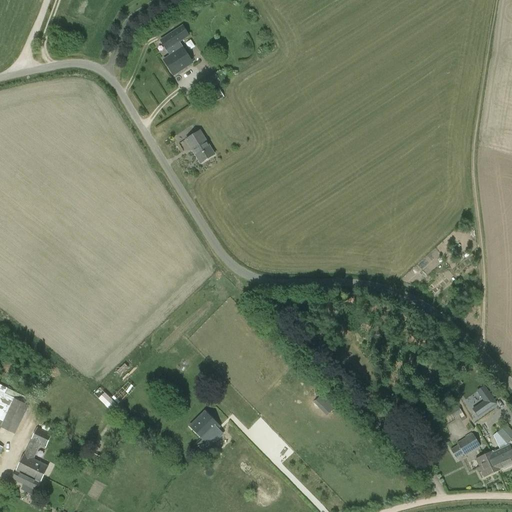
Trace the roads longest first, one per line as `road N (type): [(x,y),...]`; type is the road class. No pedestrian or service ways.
road 1 (unclassified): [(511,386),(413,298),(360,283),(266,282),(228,263),(105,73),(75,63),(0,78)]
road 2 (track): [(389,511),(460,496),(511,496)]
